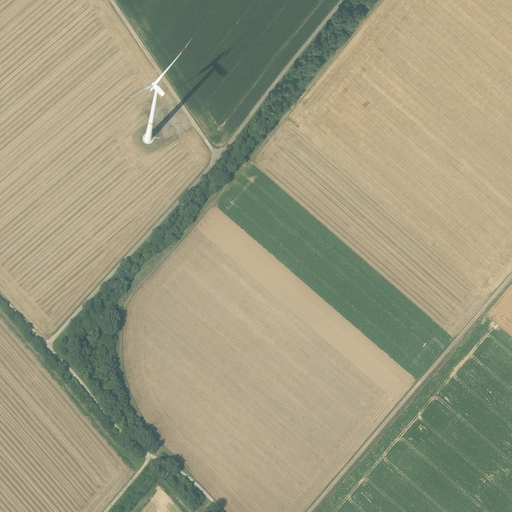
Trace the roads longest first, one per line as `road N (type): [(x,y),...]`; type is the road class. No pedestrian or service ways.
road 1 (track): [(382,0),(128,300),(120,358),(129,391),(186,473)]
road 2 (track): [(48,345),(351,0)]
road 3 (track): [(307,511),(511,273)]
road 4 (track): [(110,0),(218,159)]
road 5 (track): [(48,345),(131,443),(154,458)]
